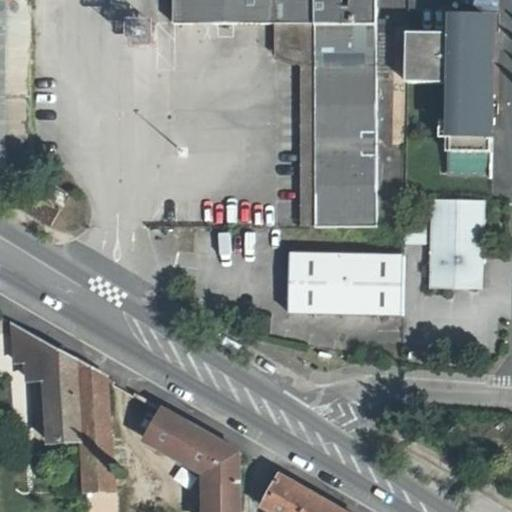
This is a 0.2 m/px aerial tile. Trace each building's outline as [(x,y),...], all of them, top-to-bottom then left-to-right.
[(0,0),(0,169),(28,169),(28,0),(0,0)] [(173,0),(173,18),(223,19),(275,20),(276,35),(314,37),(314,224),(377,225),(376,0),(173,0)] [(490,63),(491,17),(456,16),(455,33),(409,31),(409,81),(455,83),(454,120),(437,119),(437,137),(454,137),(453,175),(494,175),(496,63),(490,63)] [(499,18),(491,17),(490,63),(496,63),(499,18)] [(299,224),(314,224),(314,37),(276,35),(275,20),(223,19),(223,32),(298,64),(299,224)] [(66,194),(45,182),(37,195),(58,209),(66,194)] [(24,207),(30,195),(15,186),(8,199),(24,207)] [(30,195),(24,207),(45,220),(52,208),(30,195)] [(484,277),(487,202),(434,201),(433,287),(452,287),(457,283),(478,283),(484,277)] [(52,208),(45,220),(50,223),(57,210),(52,208)] [(426,224),(406,223),(406,242),(426,242),(426,224)] [(404,253),(292,251),(291,312),(403,313),(404,253)] [(457,283),(452,287),(484,288),(484,277),(478,283),(457,283)] [(82,442),(78,360),(13,322),(16,363),(29,364),(33,383),(46,383),(51,444),(82,442)] [(78,360),(82,442),(85,489),(115,487),(110,378),(78,360)] [(208,475),(208,511),(242,511),(241,454),(163,408),(148,441),(208,475)] [(342,511),(281,476),(264,506),(270,509),(274,511),(342,511)]
